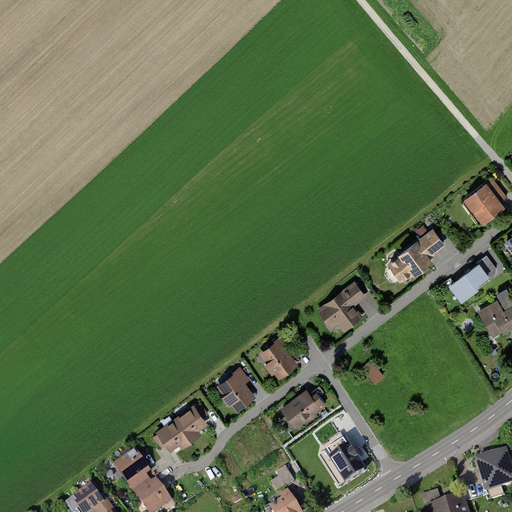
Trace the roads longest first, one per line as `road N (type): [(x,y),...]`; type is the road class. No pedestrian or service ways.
road 1 (residential): [(321,364),(511,220)]
road 2 (residential): [(169,478),(200,464),(226,434),(321,364)]
road 3 (track): [(477,136),(361,0)]
road 4 (tertiary): [(396,478),(511,400)]
road 5 (residential): [(321,364),(396,478)]
